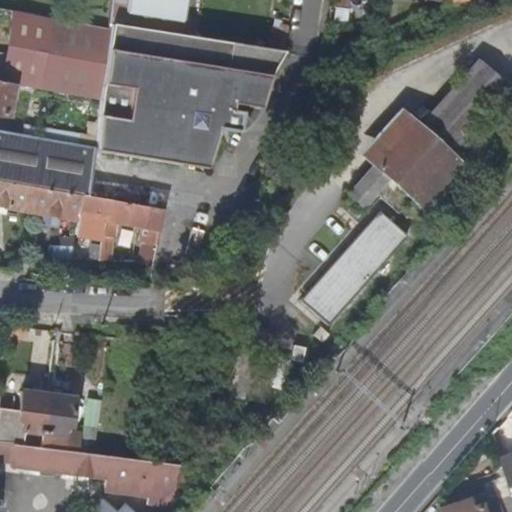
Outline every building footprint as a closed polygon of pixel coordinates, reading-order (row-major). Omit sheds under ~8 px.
[(185,0),(113,0),(111,25),(180,35),(185,0)] [(110,29),(84,24),(82,35),(109,40),(110,29)] [(272,32),(270,50),(284,52),(286,52),(287,34),(288,25),(279,24),(278,33),(272,32)] [(270,50),(180,35),(111,25),(110,29),(109,40),(98,111),(98,116),(95,148),(95,151),(206,170),(216,136),(217,130),(238,133),(241,112),(231,111),(232,104),(260,109),(270,76),(283,54),(284,54),(284,52),(270,50)] [(18,57),(0,53),(0,82),(13,85),(18,57)] [(412,124),(349,194),(362,206),(387,177),(413,200),(450,158),(447,155),(506,89),(477,62),(417,129),(412,124)] [(0,82),(0,116),(7,117),(13,85),(0,82)] [(81,135),(19,126),(18,134),(95,148),(98,116),(98,111),(88,110),(81,135)] [(18,134),(0,130),(0,181),(30,187),(81,196),(86,196),(95,151),(95,148),(18,134)] [(30,187),(0,181),(0,206),(27,211),(30,187)] [(81,196),(30,187),(27,211),(46,215),(45,225),(56,227),(58,217),(77,220),(78,216),(81,196)] [(86,196),(81,196),(78,216),(77,220),(77,222),(75,235),(102,239),(102,237),(100,236),(107,200),(86,196)] [(102,239),(100,260),(112,262),(115,223),(148,229),(160,232),(164,210),(107,200),(100,236),(102,237),(102,239)] [(378,210),(297,300),(327,326),(408,235),(378,210)] [(160,232),(148,229),(145,243),(157,246),(160,232)] [(74,240),(61,239),(61,247),(49,247),(47,258),(71,260),(74,240)] [(266,331),(245,328),(235,398),(256,401),(266,331)] [(47,394),(20,391),(17,411),(0,408),(0,443),(12,445),(22,446),(24,432),(41,435),(47,394)] [(72,398),(47,394),(41,435),(62,437),(65,419),(70,419),(72,398)] [(97,428),(79,426),(77,439),(76,453),(93,455),(97,428)] [(62,437),(41,435),(39,449),(76,453),(77,439),(62,437)] [(0,460),(10,462),(12,445),(0,443),(0,460)] [(76,453),(39,449),(22,446),(12,445),(10,462),(9,466),(107,477),(153,483),(173,485),(184,487),(187,467),(146,462),(93,455),(76,453)] [(511,489),(511,455),(501,459),(511,489)] [(153,483),(107,477),(106,489),(150,495),(149,503),(164,505),(171,498),(173,485),(153,483)] [(488,497),(444,511),(511,511),(511,498),(501,503),(488,497)] [(134,511),(123,502),(115,511),(101,499),(89,511),(134,511)]
